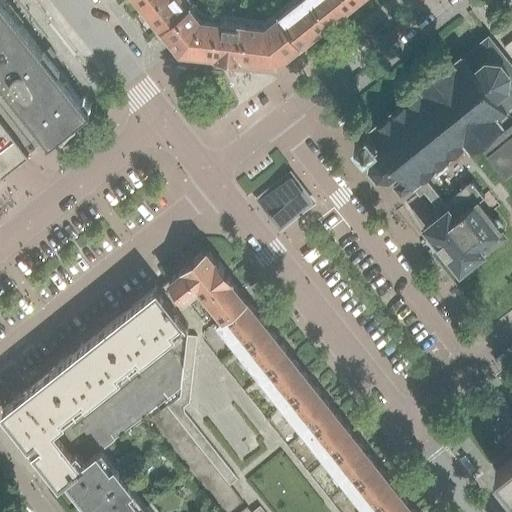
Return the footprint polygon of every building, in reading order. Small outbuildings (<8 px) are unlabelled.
[(42,52),(0,0),(0,80),(47,141),(90,107),(88,106),(87,107),(48,60),(55,54),(49,47),(42,52)] [(137,0),(145,9),(156,0),(137,0)] [(156,0),(145,9),(159,28),(187,6),(182,0),(156,0)] [(327,23),(307,0),(295,0),(276,16),(298,44),(299,45),(327,23)] [(307,0),(327,23),(354,1),(353,0),(307,0)] [(215,55),(218,15),(196,13),(189,4),(187,6),(159,28),(161,29),(162,29),(179,51),(215,55)] [(240,59),(241,58),(244,21),(229,19),(229,17),(218,15),(215,55),(215,56),(240,59)] [(244,18),(244,21),(241,58),(276,62),(298,44),(276,16),(269,21),(244,18)] [(400,195),(412,185),(421,176),(464,142),(470,149),(501,124),(496,117),(506,109),(505,108),(511,102),(511,66),(488,36),(463,56),(462,54),(452,62),(447,56),(416,80),(421,87),(368,129),(366,127),(355,136),(364,148),(366,146),(372,153),(370,155),(368,167),(376,177),(388,178),(390,176),(396,183),(393,185),(400,195)] [(511,39),(503,47),(511,58),(511,39)] [(0,177),(22,161),(28,156),(0,120),(0,177)] [(511,126),(482,150),(504,177),(511,170),(511,126)] [(288,171),(254,197),(266,211),(267,210),(298,186),(299,185),(288,171)] [(504,234),(478,201),(484,196),(472,181),(443,203),(421,176),(412,185),(419,194),(423,190),(437,208),(433,211),(437,217),(424,227),(459,271),(483,253),(482,252),(504,234)] [(298,186),(267,210),(276,222),(307,198),(298,186)] [(197,287),(192,280),(217,260),(216,259),(215,260),(208,252),(203,251),(182,268),(182,269),(168,280),(183,298),(197,287)] [(217,260),(192,280),(197,287),(198,287),(206,298),(217,311),(220,316),(244,297),(241,293),(230,280),(232,279),(231,278),(217,260)] [(183,298),(168,280),(157,289),(172,307),(183,298)] [(172,307),(157,289),(156,287),(20,395),(2,410),(29,445),(180,318),(172,307)] [(214,321),(236,348),(266,325),(244,297),(220,316),(214,321)] [(65,477),(97,451),(96,450),(178,385),(186,325),(180,318),(29,445),(34,451),(57,480),(59,482),(65,477)] [(266,325),(236,348),(258,376),(288,352),(266,325)] [(196,337),(186,336),(179,386),(149,409),(227,511),(242,501),(229,484),(236,478),(183,412),(183,406),(188,402),(196,337)] [(288,352),(258,376),(280,403),(309,380),(288,352)] [(309,380),(280,403),(301,431),(331,407),(309,380)] [(331,407),(301,431),(323,458),(353,435),(331,407)] [(353,435),(323,458),(345,486),(375,462),(353,435)] [(92,511),(133,511),(140,506),(128,491),(133,487),(114,463),(109,467),(97,451),(65,477),(92,511)] [(511,456),(494,471),(511,493),(511,456)] [(375,462),(345,486),(366,511),(368,511),(397,490),(375,462)] [(414,511),(397,490),(368,511),(414,511)]
